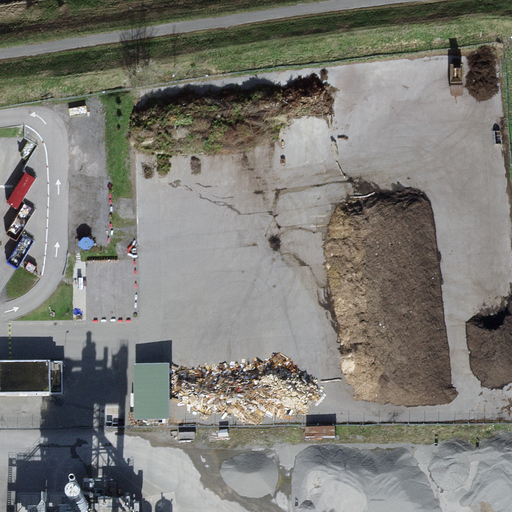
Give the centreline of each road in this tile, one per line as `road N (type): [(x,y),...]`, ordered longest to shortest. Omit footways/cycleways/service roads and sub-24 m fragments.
road 1 (unknown): [(0,321),(291,319)]
road 2 (unknown): [(237,511),(182,477),(132,460),(0,455)]
